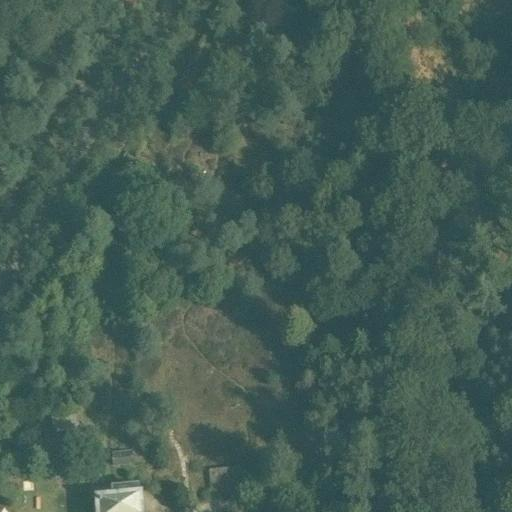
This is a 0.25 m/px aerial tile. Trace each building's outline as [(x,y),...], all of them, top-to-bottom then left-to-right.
[(54,436),(79,431),(75,415),(50,420),(54,436)] [(22,466),(34,459),(24,443),(12,450),(22,466)] [(111,469),(132,467),(131,453),(110,455),(111,469)] [(214,492),(240,490),(238,471),(212,474),(214,492)] [(97,511),(137,511),(136,488),(111,490),(112,500),(96,501),(97,511)]
